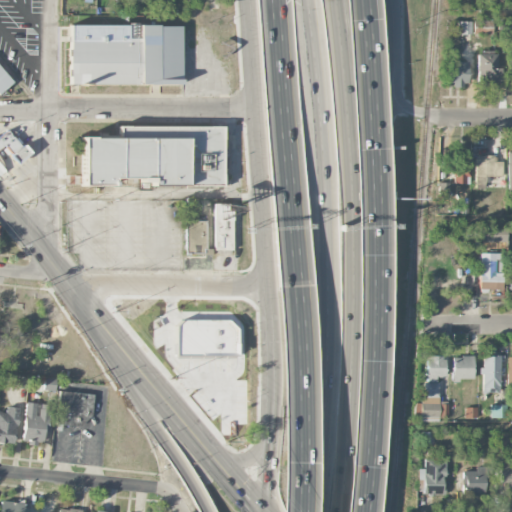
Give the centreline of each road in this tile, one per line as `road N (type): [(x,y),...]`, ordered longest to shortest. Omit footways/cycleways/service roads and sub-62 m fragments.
road 1 (motorway): [(359,511),(378,284),(362,0)]
road 2 (motorway): [(307,0),(329,322),(318,511)]
road 3 (motorway): [(346,511),(358,309),(342,0)]
road 4 (motorway): [(279,0),(296,290)]
road 5 (secondary): [(247,0),(272,287)]
road 6 (secondary): [(372,511),(387,242)]
road 7 (primary): [(262,511),(92,307)]
road 8 (residential): [(257,111),(0,113)]
road 9 (motorway): [(387,242),(347,0)]
road 10 (residential): [(29,232),(44,218),(51,185),(52,0)]
road 11 (motorway): [(92,307),(206,511)]
road 12 (motorway): [(296,290),(299,511)]
road 13 (residential): [(182,511),(165,491),(0,471)]
road 14 (residential): [(85,298),(102,286),(272,287)]
road 15 (primary): [(92,307),(0,198)]
road 16 (secondary): [(387,242),(390,103)]
road 17 (residential): [(511,119),(426,114),(390,103)]
road 18 (secondary): [(273,392),(269,511)]
